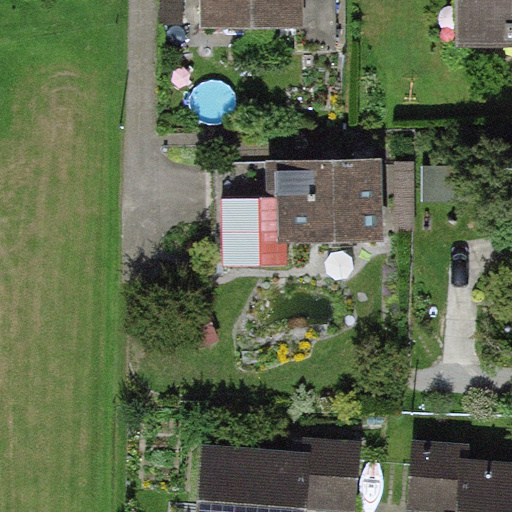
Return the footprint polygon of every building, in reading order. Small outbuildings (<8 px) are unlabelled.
[(295,0),(189,0),(190,36),(296,36),(295,0)] [(511,0),(454,0),(455,50),(511,48),(511,0)] [(379,163),(269,167),(272,249),(382,245),(379,163)] [(468,447),(404,440),(396,510),(413,511),(511,511),(511,472),(466,468),(468,447)] [(303,458),(197,449),(191,511),(302,511),(303,509),(331,511),(354,511),(360,447),(304,442),(303,458)]
